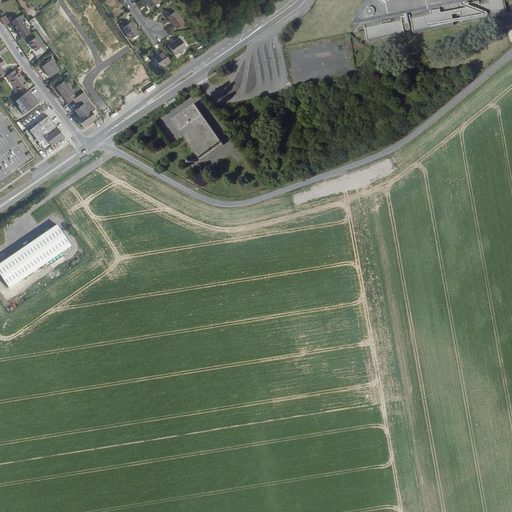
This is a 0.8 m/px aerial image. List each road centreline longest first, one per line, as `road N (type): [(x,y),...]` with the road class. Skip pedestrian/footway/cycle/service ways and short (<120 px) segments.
road 1 (unclassified): [(100,137),(199,198),(248,203),(394,149),(511,53)]
road 2 (secondary): [(100,137),(238,43)]
road 3 (residential): [(0,26),(86,146)]
road 4 (unknown): [(295,88),(290,63),(329,53),(339,55),(342,78),(313,85)]
